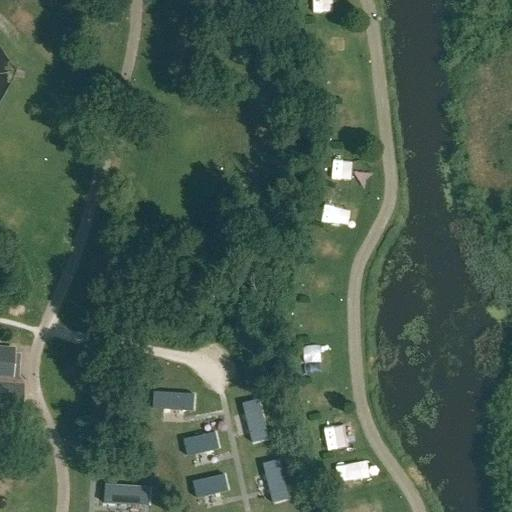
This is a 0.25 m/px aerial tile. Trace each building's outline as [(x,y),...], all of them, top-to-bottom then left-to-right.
[(0,413),(21,415),(23,382),(12,381),(14,349),(0,348),(0,413)] [(154,397),(153,413),(163,414),(178,415),(183,415),(194,416),(195,399),(154,397)] [(260,401),(243,406),(246,415),(250,433),(251,435),(253,444),(270,440),(260,401)] [(217,436),(185,443),(189,459),(195,458),(208,455),(211,454),(220,452),(217,436)] [(279,463),(262,467),(265,478),(269,493),(270,495),(272,506),(289,502),(279,463)] [(225,479),(193,486),(197,502),(205,501),(217,498),(221,497),(229,495),(225,479)] [(105,488),(104,506),(148,509),(149,491),(105,488)]
